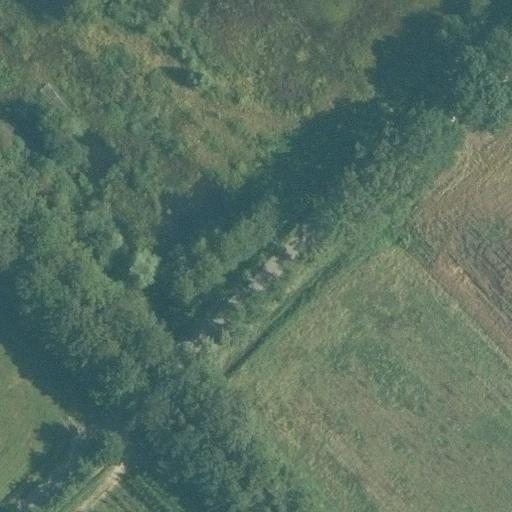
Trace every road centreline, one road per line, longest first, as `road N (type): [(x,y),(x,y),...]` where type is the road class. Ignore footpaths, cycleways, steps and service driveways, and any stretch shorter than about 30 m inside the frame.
road 1 (unclassified): [(145,395),(511,35)]
road 2 (unclassified): [(0,240),(145,395)]
road 3 (unclassified): [(24,511),(145,395)]
